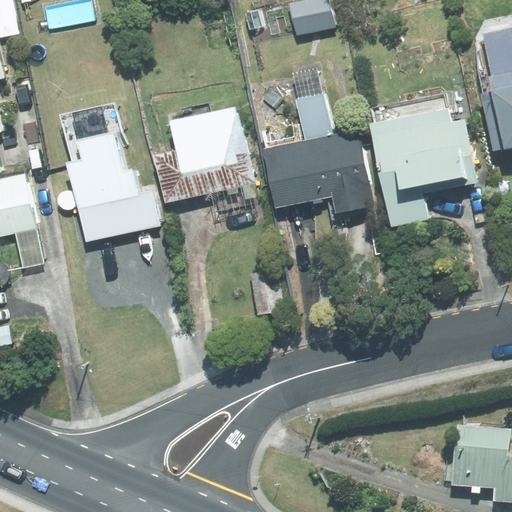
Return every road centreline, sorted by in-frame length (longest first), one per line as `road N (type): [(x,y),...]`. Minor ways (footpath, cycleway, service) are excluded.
road 1 (residential): [(89,486),(141,439),(219,396),(345,365)]
road 2 (residential): [(345,365),(265,411),(202,511)]
road 3 (residential): [(511,332),(345,365)]
